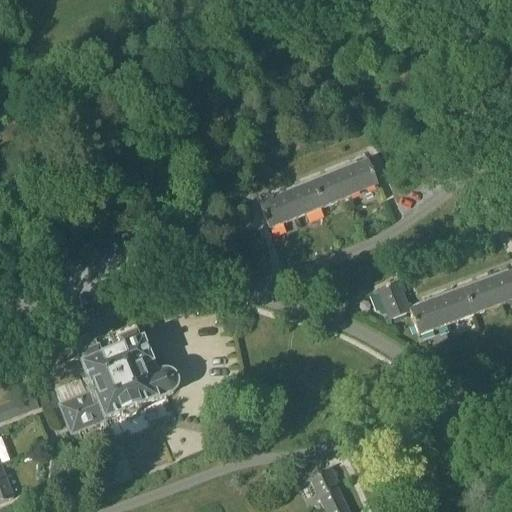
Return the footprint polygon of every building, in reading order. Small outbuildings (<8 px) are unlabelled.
[(468,138),(505,120),(499,107),(462,125),(468,138)] [(365,160),(338,171),(349,200),(376,189),(365,160)] [(338,171),(311,182),(322,211),(349,200),(338,171)] [(311,182),(284,193),(295,222),(322,211),(311,182)] [(295,222),(284,193),(256,204),(268,233),(295,222)] [(229,205),(212,212),(218,228),(236,222),(229,205)] [(511,270),(489,279),(501,307),(511,303),(511,270)] [(489,279),(462,289),(473,318),(501,307),(489,279)] [(400,285),(378,293),(389,323),(409,315),(408,310),(402,296),(404,295),(400,285)] [(462,289),(435,300),(446,328),(473,318),(462,289)] [(446,328),(435,300),(408,310),(409,315),(418,338),(446,328)] [(85,380),(55,392),(61,408),(59,409),(70,436),(103,423),(106,422),(120,417),(121,418),(121,419),(126,419),(136,415),(138,413),(140,412),(139,409),(166,399),(167,398),(171,397),(172,396),(173,396),(173,395),(174,394),(175,393),(176,392),(176,391),(177,391),(177,389),(177,388),(177,387),(177,386),(177,385),(177,384),(177,383),(177,382),(176,381),(176,380),(175,379),(175,378),(174,377),(173,376),(172,376),(171,375),(170,375),(169,374),(168,374),(167,374),(166,374),(165,374),(164,374),(163,374),(162,374),(161,375),(160,375),(155,377),(154,374),(149,361),(151,360),(152,360),(145,342),(141,344),(136,333),(135,328),(109,338),(87,346),(86,343),(85,340),(83,341),(71,345),(85,380)] [(25,400),(30,412),(38,409),(33,397),(25,400)] [(23,415),(30,412),(25,400),(17,403),(23,415)] [(15,418),(23,415),(17,403),(10,406),(15,418)] [(2,409),(7,421),(15,418),(10,406),(2,409)] [(0,468),(0,505),(13,501),(0,468)] [(323,511),(327,511),(343,505),(334,487),(337,485),(331,471),(309,481),(323,511)]
